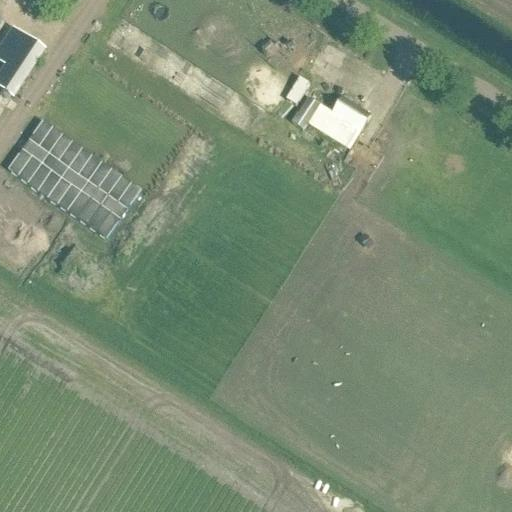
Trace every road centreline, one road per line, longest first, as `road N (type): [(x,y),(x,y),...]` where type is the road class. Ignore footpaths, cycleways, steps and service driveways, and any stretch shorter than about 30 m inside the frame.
road 1 (unclassified): [(511,110),(335,0)]
road 2 (unknown): [(0,146),(93,0)]
